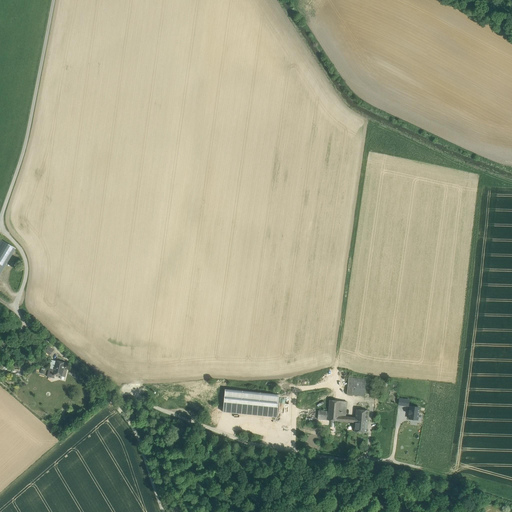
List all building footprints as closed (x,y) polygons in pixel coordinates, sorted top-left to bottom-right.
[(18,258),(18,255),(18,252),(16,250),(14,249),(11,248),(8,249),(6,250),(5,253),(4,255),(5,258),(6,260),(9,262),(11,262),(14,262),(16,260),(18,258)] [(0,257),(0,278),(10,285),(13,280),(19,270),(0,257)] [(53,351),(48,346),(45,350),(47,352),(50,355),(53,351)] [(66,363),(56,360),(56,361),(52,360),(50,368),(54,369),(52,375),(48,374),(47,377),(54,378),(54,376),(55,376),(55,374),(61,376),(62,376),(63,373),(66,374),(67,370),(64,369),(66,363)] [(366,379),(348,378),(347,387),(354,388),(358,388),(365,389),(366,379)] [(279,395),(225,389),(223,412),(277,417),(279,395)] [(340,401),(330,400),(329,411),(328,415),(339,416),(340,401)] [(347,402),(340,401),(339,416),(345,416),(347,402)] [(410,406),(409,418),(418,420),(419,407),(410,406)] [(368,410),(356,409),(356,417),(355,420),(367,421),(368,410)] [(329,411),(318,410),(318,419),(355,422),(355,420),(356,417),(345,416),(339,416),(328,415),(329,411)] [(367,421),(355,420),(355,422),(354,431),(366,432),(367,421)]
